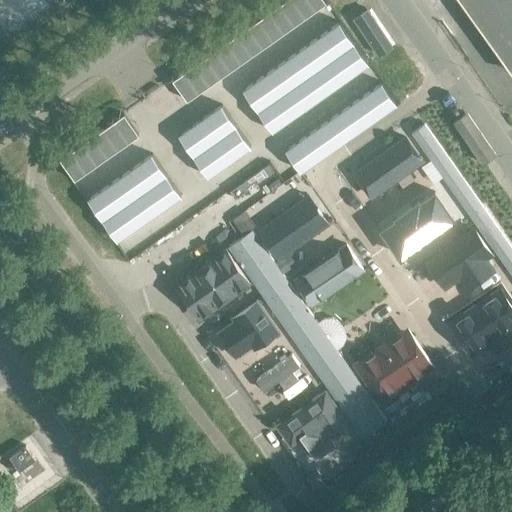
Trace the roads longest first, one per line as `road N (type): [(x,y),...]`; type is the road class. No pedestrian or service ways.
road 1 (unclassified): [(143,301),(163,301),(304,497),(319,497),(459,400),(462,371),(318,174),(449,79)]
road 2 (unclassified): [(143,301),(121,307),(36,190),(35,141),(18,111)]
road 3 (unclassified): [(115,511),(0,353)]
road 4 (unclassified): [(18,111),(175,0)]
